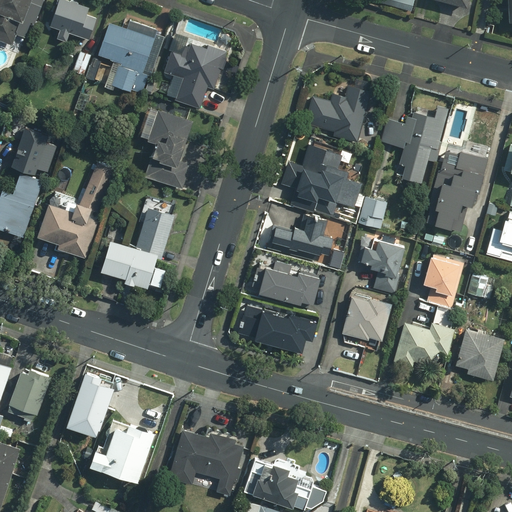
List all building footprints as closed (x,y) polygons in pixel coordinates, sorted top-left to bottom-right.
[(41,0),(0,0),(0,42),(10,46),(14,36),(22,39),(28,23),(33,25),(41,0)] [(64,42),(67,33),(87,40),(94,20),(83,16),(86,9),(58,0),(56,0),(48,27),(59,30),(56,39),(64,42)] [(511,0),(503,0),(505,23),(511,22),(511,0)] [(139,74),(140,72),(141,72),(152,39),(106,24),(95,56),(116,64),(109,84),(139,95),(146,76),(139,74)] [(163,73),(181,79),(174,101),(199,109),(206,87),(213,89),(224,52),(206,47),(205,50),(188,45),(184,57),(169,53),(163,73)] [(99,64),(90,61),(85,78),(95,81),(99,64)] [(332,135),(355,142),(370,93),(345,85),(341,97),(330,94),(327,102),(311,97),(303,122),(333,131),(332,135)] [(437,94),(424,91),(421,102),(434,105),(437,94)] [(419,183),(425,159),(433,161),(447,109),(434,106),(432,117),(411,112),(408,125),(384,120),(378,141),(402,148),(395,177),(419,183)] [(153,143),(142,177),(183,190),(190,166),(175,161),(178,152),(180,152),(189,122),(153,111),(144,141),(153,143)] [(46,136),(21,129),(8,169),(33,177),(46,136)] [(511,206),(511,144),(508,144),(501,170),(511,172),(511,191),(508,206),(511,206)] [(359,183),(343,179),(345,171),(334,168),(338,154),(306,145),(289,203),(333,216),(337,202),(353,206),(359,183)] [(440,164),(426,217),(462,226),(469,203),(474,204),(488,154),(460,147),(459,151),(447,148),(443,165),(440,164)] [(16,175),(10,196),(0,192),(0,231),(21,238),(39,183),(16,175)] [(386,202),(363,197),(356,222),(379,228),(386,202)] [(35,238),(56,244),(54,249),(84,259),(96,222),(85,219),(87,211),(72,206),(69,214),(46,206),(35,238)] [(497,230),(490,228),(483,254),(511,262),(511,213),(507,212),(504,221),(500,220),(497,230)] [(326,221),(303,215),(298,232),(272,224),(267,243),(322,259),(328,240),(321,238),(326,221)] [(370,250),(360,247),(356,262),(367,265),(365,270),(393,277),(401,247),(373,240),(370,250)] [(154,258),(106,242),(96,274),(144,289),(154,258)] [(461,266),(427,257),(419,287),(427,289),(424,300),(449,307),(461,266)] [(271,262),(269,270),(260,268),(253,293),(295,304),(295,302),(308,306),(316,276),(295,271),(294,277),(286,275),(288,266),(271,262)] [(493,277),(470,273),(466,295),(489,300),(493,277)] [(364,297),(363,301),(347,297),(339,329),(340,330),(339,333),(366,340),(367,337),(379,340),(387,308),(385,307),(386,303),(364,297)] [(297,353),(300,340),(308,342),(313,324),(242,305),(235,332),(250,336),(249,340),(297,353)] [(426,329),(401,322),(391,361),(411,366),(412,360),(433,365),(436,352),(443,354),(450,328),(428,323),(426,329)] [(501,338),(462,328),(452,364),(465,368),(463,374),(490,380),(501,338)] [(363,347),(338,341),(334,361),(358,367),(363,347)] [(0,392),(8,368),(0,365),(0,392)] [(45,382),(44,382),(46,376),(26,369),(24,375),(18,372),(4,410),(32,420),(45,382)] [(123,432),(111,428),(102,455),(90,451),(85,468),(134,483),(150,432),(125,424),(123,432)] [(233,441),(205,432),(204,437),(179,430),(165,478),(188,485),(192,470),(217,478),(213,490),(228,494),(232,481),(235,482),(239,470),(235,468),(241,449),(231,446),(233,441)] [(0,509),(18,449),(0,443),(0,509)] [(312,479),(251,460),(241,491),(301,511),(302,507),(308,509),(320,500),(324,489),(310,484),(312,479)]
